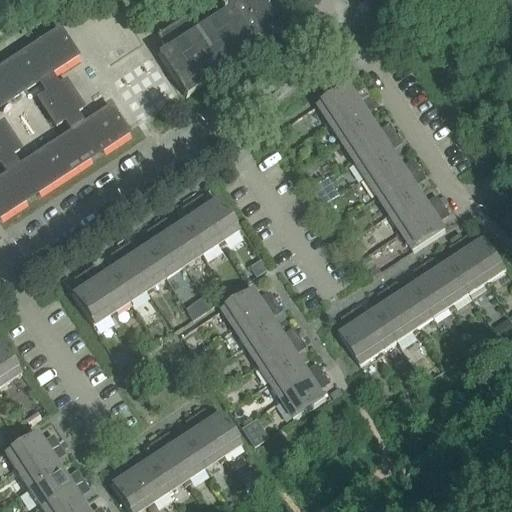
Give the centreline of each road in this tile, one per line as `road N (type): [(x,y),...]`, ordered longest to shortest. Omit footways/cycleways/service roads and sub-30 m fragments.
road 1 (residential): [(0,269),(218,124)]
road 2 (residential): [(458,205),(365,60),(314,34)]
road 3 (residential): [(339,310),(218,124)]
road 4 (residential): [(114,441),(0,269)]
road 5 (residential): [(218,124),(280,86),(314,34)]
